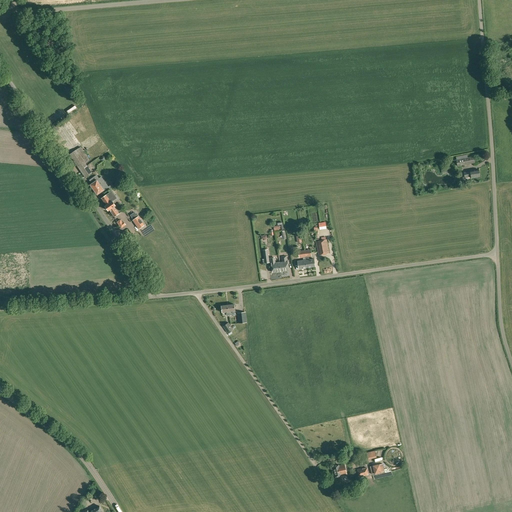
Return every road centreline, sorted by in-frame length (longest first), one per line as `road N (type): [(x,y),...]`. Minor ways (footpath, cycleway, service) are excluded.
road 1 (unclassified): [(158,296),(496,253)]
road 2 (unclassified): [(158,296),(0,68)]
road 3 (unclassified): [(496,253),(479,0)]
road 4 (tertiary): [(119,511),(81,456),(0,389)]
road 5 (unclassified): [(0,308),(158,296)]
road 6 (unclassified): [(15,13),(166,0)]
